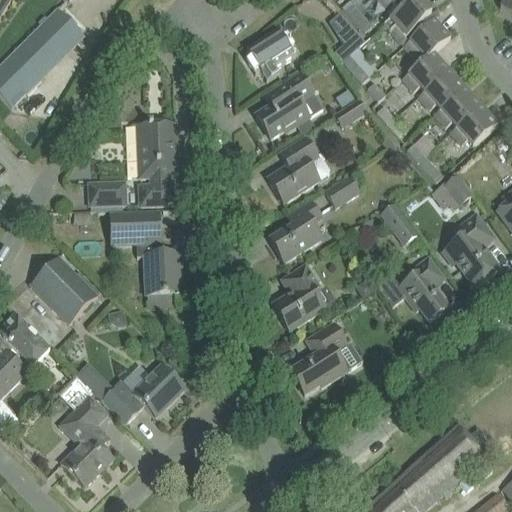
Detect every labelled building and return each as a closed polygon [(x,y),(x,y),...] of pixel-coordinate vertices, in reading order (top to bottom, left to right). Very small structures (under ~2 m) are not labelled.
[(0,0),(0,20),(12,0),(0,0)] [(367,12),(356,0),(354,0),(350,5),(349,4),(342,10),(354,23),(361,17),(367,12)] [(379,0),(377,2),(389,15),(395,9),(399,15),(415,0),(379,0)] [(389,23),(384,29),(390,35),(400,47),(406,42),(420,30),(421,31),(422,32),(433,22),(434,24),(438,20),(433,15),(429,18),(424,13),(430,7),(423,0),(415,0),(399,15),(393,20),(389,23)] [(511,0),(502,0),(507,5),(500,11),(511,24),(511,0)] [(0,99),(11,111),(84,39),(58,12),(0,69),(0,99)] [(364,35),(372,28),(361,17),(354,23),(364,35)] [(409,45),(403,49),(415,63),(421,58),(425,63),(433,56),(433,57),(450,41),(434,24),(433,22),(422,32),(409,45)] [(343,66),(358,52),(357,52),(365,45),(349,27),(339,36),(347,45),(331,59),(338,69),(342,65),(343,66)] [(280,38),(278,34),(246,54),(249,58),(244,61),(255,77),(259,75),(266,85),(278,78),(274,71),(294,59),(291,54),(296,52),(285,35),(280,38)] [(448,74),(433,57),(433,56),(425,63),(402,84),(413,96),(419,90),(424,95),(448,74)] [(350,60),(343,66),(362,87),(369,81),(350,60)] [(440,114),(465,92),(448,74),(424,95),(418,101),(430,114),(435,109),(440,114)] [(322,113),(300,78),(273,94),(280,105),(256,120),(270,143),(284,134),(286,136),(322,113)] [(378,105),(385,99),(374,86),(367,92),(378,105)] [(456,131),(480,109),(465,92),(440,114),(434,119),(445,131),(451,126),(456,131)] [(341,132),(367,116),(359,103),(333,119),(341,132)] [(467,143),(473,150),(497,128),(480,109),(456,131),(450,137),(461,149),(467,143)] [(387,128),(395,122),(384,110),(376,116),(387,128)] [(399,141),(406,135),(395,122),(387,128),(399,141)] [(152,129),(152,127),(141,128),(142,164),(138,164),(139,181),(149,181),(149,188),(137,188),(138,211),(174,210),(173,186),(171,186),(170,180),(177,180),(175,128),(152,129)] [(511,128),(503,135),(511,144),(511,128)] [(268,183),(283,208),(328,179),(330,174),(322,163),(318,162),(305,141),(280,158),(288,170),(268,183)] [(389,155),(395,151),(387,142),(382,147),(389,155)] [(418,166),(425,159),(414,147),(407,154),(418,166)] [(405,172),(410,167),(395,151),(389,155),(405,172)] [(436,186),(443,179),(425,159),(418,166),(436,186)] [(457,210),(472,199),(457,179),(442,190),(457,210)] [(348,180),(325,195),(335,212),(359,197),(348,180)] [(90,209),(126,208),(125,186),(89,187),(90,209)] [(511,233),(511,195),(503,202),(507,208),(498,215),(511,233)] [(285,230),(268,241),(282,263),(285,268),(322,245),(319,240),(312,229),(322,222),(311,204),(287,220),(291,226),(285,230)] [(393,208),(381,217),(384,222),(394,235),(404,248),(416,238),(407,225),(397,212),(393,208)] [(159,246),(158,217),(110,219),(111,249),(136,248),(137,261),(144,261),(146,299),(182,298),(180,258),(165,259),(164,245),(159,246)] [(475,291),(499,273),(482,251),(494,242),(477,219),(455,235),(460,242),(446,253),(475,291)] [(70,328),(98,300),(58,260),(30,289),(70,328)] [(433,291),(445,283),(429,262),(408,278),(412,283),(401,291),(391,279),(382,286),(383,288),(377,291),(392,310),(405,301),(416,315),(419,313),(429,326),(448,311),(433,291)] [(272,309),(289,335),(325,313),(313,294),(319,291),(305,269),(282,284),(290,298),(272,309)] [(126,314),(109,318),(112,328),(121,332),(130,330),(126,314)] [(0,357),(0,402),(0,403),(13,390),(27,376),(50,353),(29,332),(15,318),(10,323),(2,330),(4,332),(0,339),(0,355),(1,357),(0,357)] [(321,391),(346,375),(334,356),(347,348),(333,327),(306,344),(315,358),(289,375),(304,399),(320,389),(321,391)] [(88,370),(77,381),(93,397),(101,405),(125,429),(139,415),(138,414),(143,409),(155,421),(184,392),(161,369),(150,380),(133,398),(132,398),(120,387),(113,394),(88,370)] [(74,414),(59,429),(79,449),(61,467),(85,491),(113,463),(101,451),(110,443),(96,429),(108,418),(90,400),(93,397),(77,381),(65,393),(73,400),(81,408),(78,411),(75,414),(74,414)] [(81,408),(65,393),(59,399),(75,414),(81,408)] [(1,407),(0,406),(0,435),(4,439),(21,422),(3,404),(1,407)] [(426,511),(485,459),(458,429),(365,511),(426,511)] [(511,487),(503,494),(511,505),(511,487)] [(508,511),(497,497),(477,511),(508,511)]
